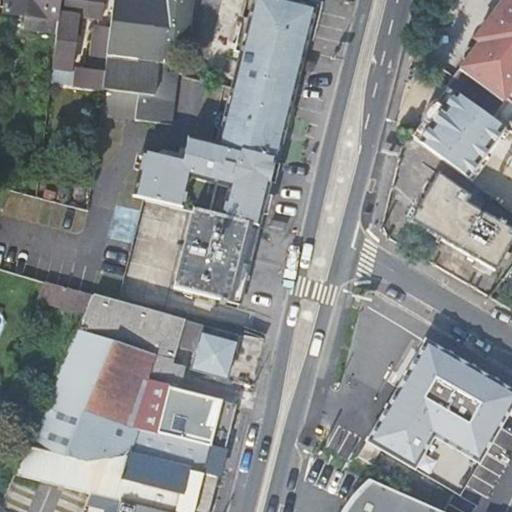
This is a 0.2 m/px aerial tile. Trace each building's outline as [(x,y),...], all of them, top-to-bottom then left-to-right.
[(5,0),(3,13),(27,16),(25,30),(56,36),(57,20),(59,0),(5,0)] [(102,0),(59,0),(57,20),(56,36),(52,65),(70,67),(76,16),(100,19),(102,0)] [(113,0),(110,28),(105,64),(165,73),(169,52),(186,53),(192,0),(113,0)] [(272,0),(254,0),(233,89),(219,145),(235,149),(277,159),(313,10),(272,0)] [(465,60),(448,86),(456,91),(478,107),(492,116),(506,97),(511,87),(511,0),(506,0),(482,35),(474,46),(473,46),(472,46),(471,46),(470,46),(469,47),(468,47),(467,48),(466,48),(466,49),(465,49),(465,50),(464,51),(464,52),(464,53),(463,54),(463,55),(463,56),(463,57),(463,58),(463,59),(464,59),(464,60),(465,60)] [(482,35),(506,0),(499,0),(477,31),(482,35)] [(105,64),(110,28),(96,26),(90,73),(76,71),(76,73),(52,70),(50,84),(74,87),(73,95),(101,99),(102,91),(105,64)] [(177,100),(180,75),(165,73),(105,64),(102,91),(140,95),(136,124),(171,126),(174,100),(177,100)] [(448,86),(437,102),(445,107),(456,91),(448,86)] [(140,95),(102,91),(101,99),(98,122),(112,123),(136,124),(140,95)] [(478,107),(456,91),(445,107),(437,102),(431,106),(425,115),(423,122),(430,127),(419,142),(468,178),(504,129),(477,109),(478,107)] [(112,123),(98,122),(92,173),(105,175),(112,123)] [(412,137),(419,142),(430,127),(423,122),(412,137)] [(225,188),(235,149),(219,145),(196,140),(195,147),(188,145),(184,163),(159,157),(158,157),(158,156),(157,156),(156,156),(156,157),(155,157),(154,157),(153,157),(153,158),(152,158),(151,158),(151,159),(150,159),(150,160),(149,160),(149,161),(149,162),(148,162),(148,163),(148,164),(148,165),(140,199),(143,199),(179,208),(186,178),(225,188)] [(225,188),(218,218),(260,228),(277,159),(235,149),(225,188)] [(471,198),(438,172),(409,223),(496,272),(511,244),(511,229),(467,204),(471,198)] [(218,218),(192,211),(173,288),(241,305),(260,228),(218,218)] [(35,302),(84,317),(93,294),(44,281),(35,302)] [(171,369),(184,319),(118,301),(93,294),(84,317),(77,332),(148,356),(146,362),(171,369)] [(200,336),(203,324),(184,319),(171,369),(226,381),(235,344),(200,336)] [(140,384),(146,362),(148,356),(77,332),(47,400),(108,420),(120,379),(140,384)] [(511,406),(511,390),(426,341),(368,440),(419,470),(410,483),(432,492),(438,481),(461,494),(511,406)] [(234,406),(240,384),(226,381),(171,369),(146,362),(140,384),(234,406)] [(108,420),(129,427),(140,384),(120,379),(108,420)] [(224,450),(234,406),(140,384),(129,427),(224,450)] [(217,478),(224,450),(129,427),(108,420),(47,400),(27,447),(78,461),(130,457),(217,478)] [(382,450),(367,441),(359,456),(374,464),(382,450)] [(208,511),(217,478),(130,457),(78,461),(27,447),(14,477),(90,495),(158,511),(208,511)] [(443,511),(370,480),(368,481),(367,482),(366,483),(365,484),(364,485),(363,486),(362,486),(362,487),(360,488),(360,489),(359,490),(358,491),(357,492),(356,493),(355,494),(354,495),(353,496),(353,497),(352,498),(351,499),(350,500),(350,501),(348,502),(348,503),(347,504),(346,505),(346,506),(345,507),(344,508),(344,509),(343,511),(342,511),(341,511),(443,511)] [(158,511),(90,495),(85,507),(103,511),(158,511)]
